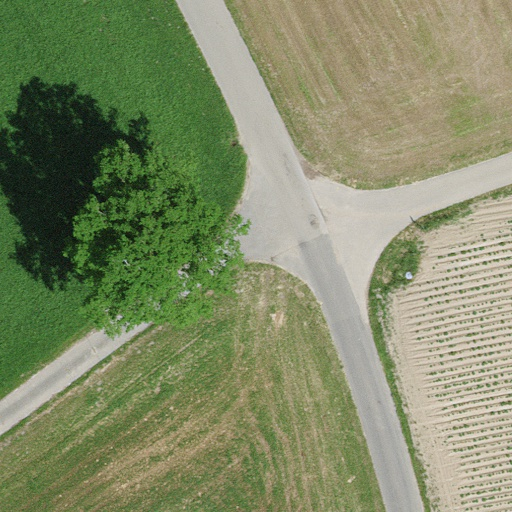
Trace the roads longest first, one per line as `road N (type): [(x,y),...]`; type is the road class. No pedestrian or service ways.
road 1 (unclassified): [(406,511),(306,226),(194,0)]
road 2 (track): [(306,226),(205,265),(0,414)]
road 3 (track): [(306,226),(511,167)]
